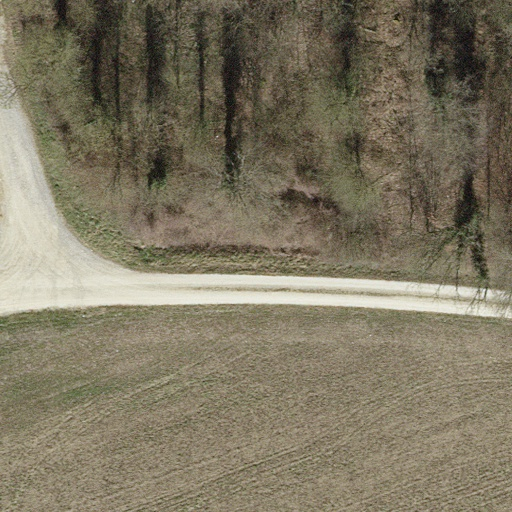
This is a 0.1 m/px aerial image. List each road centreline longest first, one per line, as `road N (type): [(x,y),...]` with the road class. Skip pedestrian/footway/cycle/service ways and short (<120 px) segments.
road 1 (track): [(511,295),(135,279),(0,287)]
road 2 (track): [(0,110),(68,283)]
